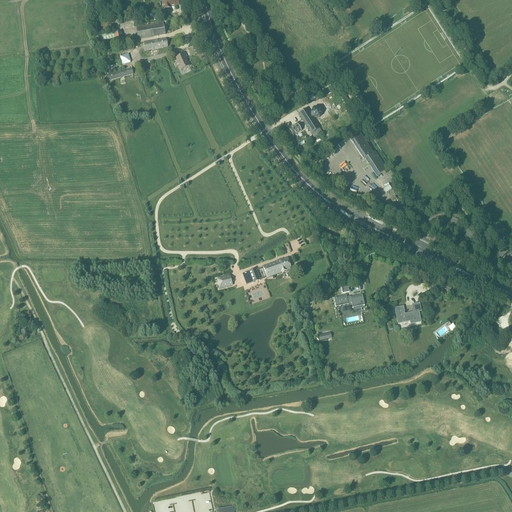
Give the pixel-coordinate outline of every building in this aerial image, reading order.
[(166,0),(162,1),(164,10),(171,9),(171,7),(179,5),(177,0),(166,0)] [(163,22),(155,24),(136,27),(138,39),(154,37),(165,35),(163,22)] [(94,37),(95,43),(115,38),(113,32),(94,37)] [(124,43),(121,32),(114,34),(117,45),(124,43)] [(168,47),(166,39),(143,43),(145,51),(168,47)] [(183,55),(175,58),(181,70),(189,66),(186,59),(185,59),(183,55)] [(106,75),(108,81),(133,74),(131,68),(106,75)] [(319,129),(307,109),(298,114),(311,134),(319,129)] [(301,131),(297,124),(289,129),(293,136),(301,131)] [(322,133),(320,129),(319,129),(311,134),(314,138),(322,133)] [(360,133),(350,140),(363,160),(365,159),(377,177),(387,170),(375,152),(373,153),(360,133)] [(267,278),(291,269),(287,258),(263,267),(267,278)] [(246,285),(260,280),(256,269),(242,274),(246,285)] [(230,276),(229,276),(217,279),(219,289),(232,285),(230,276)] [(450,292),(453,286),(445,282),(442,289),(450,292)] [(352,308),(364,305),(362,295),(347,298),(346,296),(333,298),(335,307),(348,305),(348,304),(351,303),(352,308)] [(419,312),(421,311),(419,303),(412,305),(414,312),(405,314),(403,306),(394,308),(398,324),(410,321),(411,324),(421,322),(419,312)] [(319,335),(320,341),(332,339),(331,333),(319,335)]
